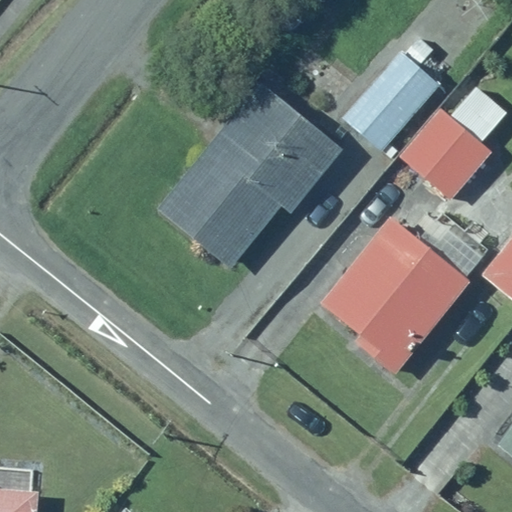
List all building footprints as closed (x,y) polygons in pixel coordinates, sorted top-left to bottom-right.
[(378,154),(435,86),(420,74),(437,54),(419,39),(404,57),(396,50),(338,121),(378,154)] [(284,216),(335,152),(246,80),(147,204),(228,268),(276,209),(284,216)] [(447,201),(488,153),(480,146),(508,114),(475,85),(448,116),(437,107),(395,156),(447,201)] [(390,367),(460,280),(382,217),(312,304),(390,367)] [(511,309),(511,221),(471,282),(511,309)] [(511,421),(493,444),(511,459),(511,421)] [(0,489),(0,511),(26,511),(26,488),(0,489)]
